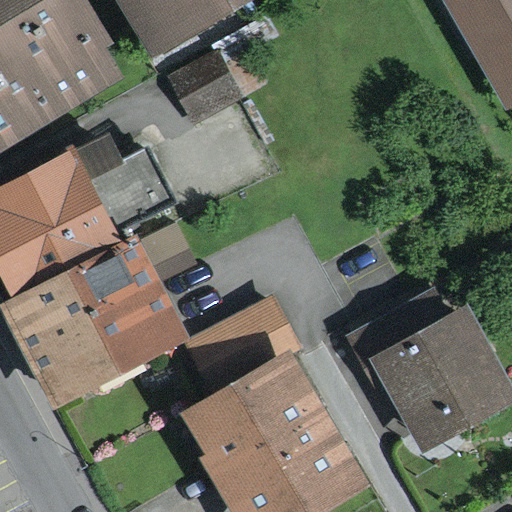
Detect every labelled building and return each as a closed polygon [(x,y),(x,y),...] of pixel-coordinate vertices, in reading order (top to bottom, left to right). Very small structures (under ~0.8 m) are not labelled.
[(0,0),(0,122),(36,98),(38,102),(99,65),(83,39),(91,34),(69,0),(0,0)] [(140,0),(156,25),(183,9),(185,13),(207,0),(140,0)] [(511,0),(457,0),(511,93),(511,92),(511,0)] [(171,78),(194,118),(237,94),(215,54),(171,78)] [(103,141),(0,193),(0,242),(26,295),(128,245),(119,228),(174,199),(148,147),(115,164),(103,141)] [(135,241),(128,245),(26,295),(70,379),(176,324),(135,241)] [(385,361),(427,437),(504,395),(481,354),(469,361),(432,293),(352,337),(369,369),(385,361)] [(270,301),(193,343),(218,389),(296,347),(270,301)] [(199,408),(227,456),(221,459),(251,511),(283,511),(345,476),(278,362),(199,408)]
